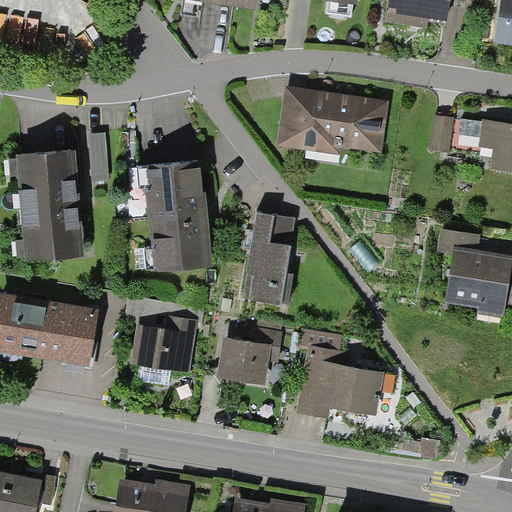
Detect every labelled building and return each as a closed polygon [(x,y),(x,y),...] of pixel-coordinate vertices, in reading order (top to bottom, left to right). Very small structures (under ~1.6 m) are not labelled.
[(213,0),(213,6),(250,10),(250,0),(213,0)] [(384,0),(382,24),(440,32),(443,7),(459,9),(459,0),(384,0)] [(511,0),(493,0),(488,45),(511,48),(511,0)] [(343,147),(384,153),(390,103),(287,89),(279,147),(342,155),(343,147)] [(492,171),(511,173),(511,124),(435,118),(432,145),(494,151),(492,171)] [(96,157),(111,157),(110,131),(95,132),(96,157)] [(24,264),(82,257),(70,150),(13,156),(24,264)] [(153,275),(210,269),(200,164),(142,170),(153,275)] [(243,299),(280,305),(294,217),(257,211),(243,299)] [(445,307),(506,314),(511,263),(511,255),(480,252),(483,233),(441,228),(439,247),(451,249),(445,307)] [(0,358),(90,372),(99,310),(0,295),(0,358)] [(190,373),(196,319),(167,316),(165,333),(133,330),(129,366),(190,373)] [(268,387),(272,348),(219,343),(216,382),(268,387)] [(376,417),(382,374),(343,369),(345,350),(309,345),(300,418),(329,421),(330,411),(376,417)] [(0,511),(1,511),(11,464),(0,461),(0,511)] [(11,464),(1,511),(35,511),(38,498),(43,470),(11,464)] [(57,473),(43,470),(38,498),(52,500),(57,473)] [(184,511),(189,480),(157,475),(156,480),(121,475),(115,511),(184,511)] [(303,511),(306,499),(269,492),(268,498),(237,493),(233,511),(303,511)] [(337,511),(400,511),(340,501),(337,511)]
